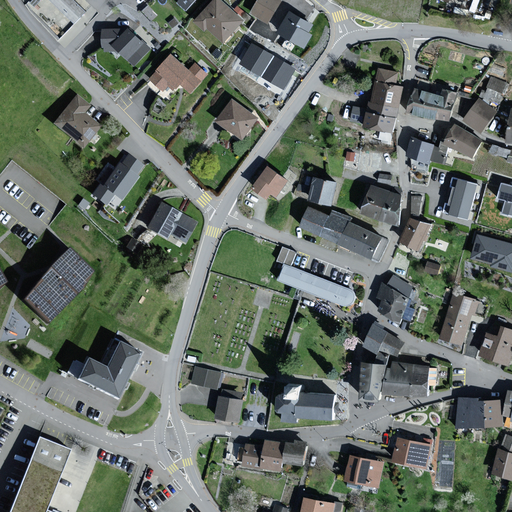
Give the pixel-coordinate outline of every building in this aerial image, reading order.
[(64,31),(84,11),(73,0),(33,0),(64,31)] [(196,0),(183,0),(181,2),(187,8),(196,0)] [(244,20),(222,0),(215,0),(197,19),(207,28),(210,25),(226,40),(244,20)] [(280,0),(261,0),(255,11),(269,20),(281,1),(280,0)] [(292,12),(281,30),(304,45),(311,34),(307,31),(311,24),(292,12)] [(150,48),(130,28),(128,30),(106,29),(106,45),(108,45),(108,50),(122,50),(135,63),(150,48)] [(240,60),(288,85),(299,65),(251,40),(240,60)] [(191,71),(173,55),(152,78),(165,89),(169,84),(174,88),(177,85),(178,87),(182,82),(191,90),(206,74),(197,65),(191,71)] [(399,73),(381,70),(375,103),(372,102),(371,109),(362,107),(355,106),(353,119),(367,122),(366,125),(395,131),(399,112),(403,87),(396,86),(397,80),(399,73)] [(506,83),(492,77),(489,87),(491,87),(489,92),(484,90),(482,96),(499,102),(506,83)] [(451,119),(453,110),(457,95),(458,92),(445,89),(443,97),(417,90),(412,109),(451,119)] [(77,95),(54,123),(83,146),(99,126),(83,113),(89,105),(77,95)] [(470,115),(480,102),(457,95),(453,110),(470,115)] [(481,100),(480,102),(470,115),(467,119),(483,131),(498,111),(481,100)] [(235,101),(221,119),(244,137),(258,118),(235,101)] [(448,141),(474,156),(483,140),(457,125),(448,141)] [(435,144),(415,137),(409,154),(431,162),(432,159),(443,162),(447,153),(439,150),(440,148),(434,146),(435,144)] [(143,165),(129,155),(122,165),(120,163),(102,187),(100,186),(93,195),(107,204),(114,193),(122,199),(137,177),(135,175),(143,165)] [(289,179),(270,166),(255,186),(269,197),(273,191),(278,195),(289,179)] [(338,182),(317,177),(312,198),(334,202),(338,182)] [(469,216),(478,183),(461,178),(458,187),(457,187),(452,202),(455,203),(453,211),(469,216)] [(511,185),(504,183),(500,196),(508,199),(505,212),(511,213),(511,185)] [(392,192),(378,187),(374,186),(365,211),(383,217),(392,192)] [(420,213),(422,192),(411,191),(409,212),(420,213)] [(399,223),(401,200),(401,196),(397,194),(392,192),(383,217),(399,223)] [(195,222),(162,203),(148,227),(167,238),(171,232),(185,240),(195,222)] [(304,225),(324,234),(332,216),(312,207),(304,225)] [(335,211),(332,216),(324,234),(340,241),(350,221),(351,218),(335,211)] [(421,247),(431,225),(413,219),(404,240),(421,247)] [(352,222),(350,221),(340,241),(342,242),(374,257),(384,237),(352,222)] [(511,242),(481,234),(475,257),(495,262),(494,265),(511,269),(511,242)] [(284,244),(279,257),(290,261),(295,248),(284,244)] [(93,271),(71,250),(25,299),(48,320),(93,271)] [(441,266),(430,262),(427,270),(438,273),(441,266)] [(319,277),(287,265),(280,279),(314,292),(346,305),(349,305),(352,304),(354,303),(355,301),(356,299),(357,298),(357,296),(356,293),(355,291),(353,289),(319,277)] [(390,287),(386,285),(381,295),(386,298),(381,308),(401,318),(411,297),(409,297),(414,285),(395,276),(390,287)] [(481,302),(456,294),(443,336),(464,342),(474,311),(477,312),(481,302)] [(367,345),(379,351),(381,348),(383,345),(383,346),(390,333),(376,326),(367,345)] [(511,358),(511,329),(506,327),(502,337),(490,333),(483,354),(510,363),(511,358)] [(399,354),(406,341),(390,333),(383,346),(391,349),(399,354)] [(140,352),(120,343),(107,369),(89,360),(80,379),(118,397),(140,352)] [(389,363),(391,349),(383,346),(383,345),(381,348),(379,362),(366,361),(365,397),(383,399),(389,363)] [(77,376),(83,361),(74,357),(67,371),(77,376)] [(391,369),(389,390),(414,393),(416,364),(396,363),(395,369),(391,369)] [(431,368),(431,366),(416,364),(414,393),(429,394),(430,384),(436,384),(438,369),(431,368)] [(222,372),(197,367),(194,382),(218,387),(222,372)] [(336,422),(339,393),(306,390),(307,382),(289,380),(288,390),(278,390),(276,413),(281,414),(280,422),(300,424),(300,418),(336,422)] [(242,392),(225,389),(224,396),(222,396),(218,416),(241,420),(244,400),(241,400),(242,392)] [(461,425),(488,424),(487,401),(481,401),(480,398),(460,398),(461,425)] [(504,424),(503,400),(487,401),(488,424),(504,424)] [(70,449),(41,438),(11,511),(47,511),(45,511),(70,449)] [(425,443),(401,438),(397,459),(428,466),(433,440),(426,438),(425,443)] [(283,468),(284,461),(287,442),(268,440),(267,446),(264,465),(283,468)] [(297,443),(287,441),(287,442),(284,461),(305,464),(309,441),(298,440),(297,443)] [(245,465),(264,468),(264,465),(267,446),(248,443),(245,465)] [(511,451),(502,449),(495,471),(511,476),(511,451)] [(384,462),(353,456),(349,479),(380,485),(384,462)] [(334,511),(336,503),(308,498),(305,511),(334,511)]
